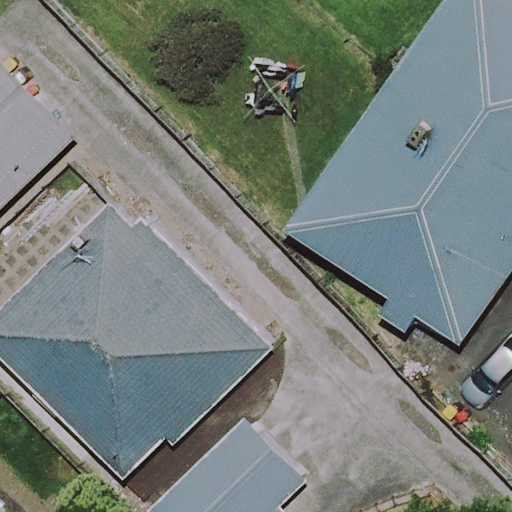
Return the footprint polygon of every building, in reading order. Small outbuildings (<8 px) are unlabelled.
[(511,281),(511,0),(468,0),(312,221),(474,335),(511,281)] [(0,216),(87,133),(0,41),(0,216)] [(270,350),(141,209),(6,333),(135,474),(270,350)] [(283,511),(315,481),(250,417),(162,506),(167,511),(283,511)] [(0,470),(0,511),(21,511),(32,502),(0,470)]
